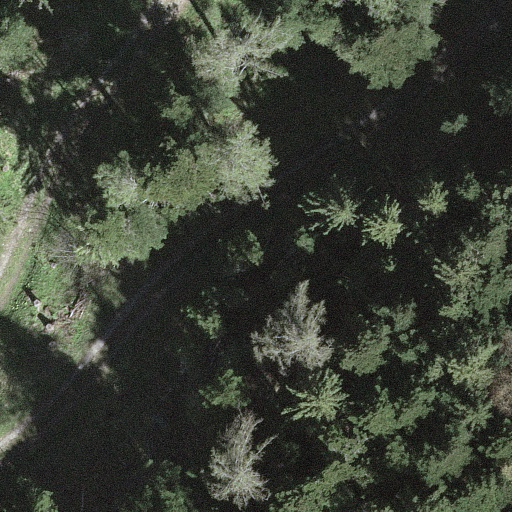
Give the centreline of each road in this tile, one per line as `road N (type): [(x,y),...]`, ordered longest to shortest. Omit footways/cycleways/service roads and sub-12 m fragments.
road 1 (track): [(511,6),(414,104),(198,230),(87,391),(0,465)]
road 2 (track): [(0,271),(65,143),(174,0)]
